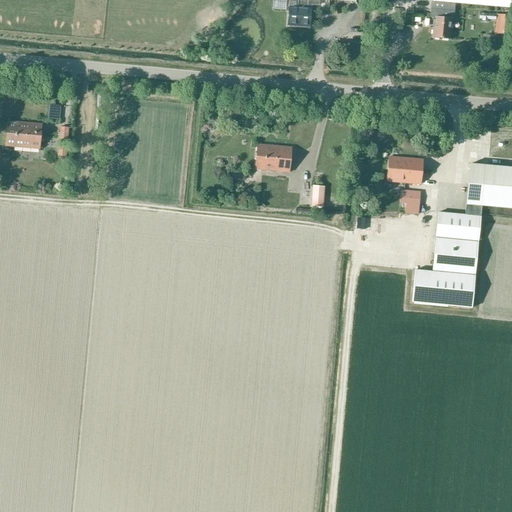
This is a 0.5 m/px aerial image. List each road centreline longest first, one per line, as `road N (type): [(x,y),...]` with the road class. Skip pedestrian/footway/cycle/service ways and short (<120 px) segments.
road 1 (unclassified): [(511,109),(0,59)]
road 2 (track): [(331,511),(353,262),(426,221),(459,154),(465,105)]
